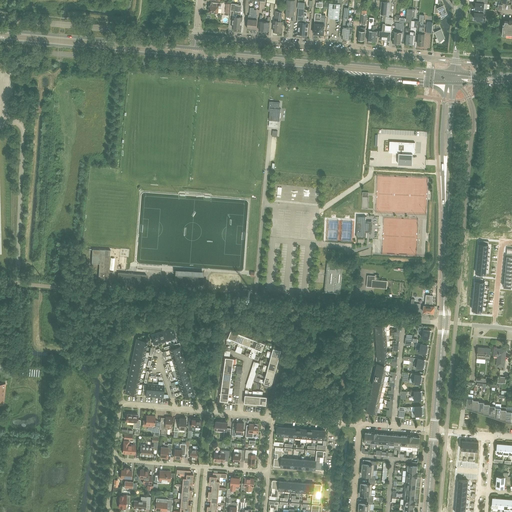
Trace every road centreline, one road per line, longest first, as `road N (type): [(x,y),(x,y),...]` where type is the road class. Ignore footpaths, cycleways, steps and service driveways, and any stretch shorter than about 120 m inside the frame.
road 1 (unclassified): [(443,322),(0,282)]
road 2 (secondary): [(453,72),(194,48)]
road 3 (secondary): [(193,58),(451,83)]
road 4 (tertiary): [(443,322),(451,83)]
road 5 (unclassified): [(433,60),(195,37)]
road 6 (unclassified): [(195,37),(0,18)]
road 7 (secondary): [(194,48),(0,30)]
road 8 (secondary): [(0,40),(193,58)]
road 9 (residential): [(268,415),(121,403)]
